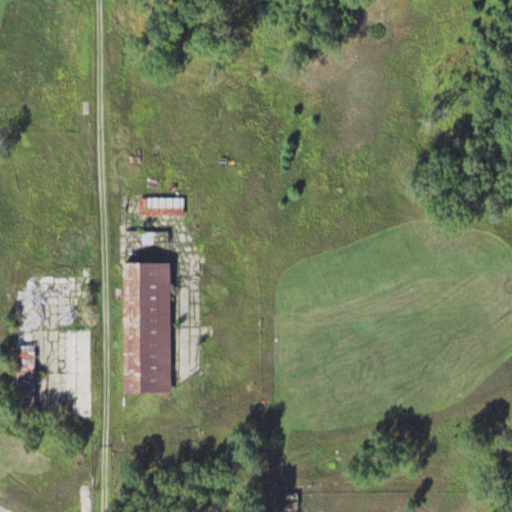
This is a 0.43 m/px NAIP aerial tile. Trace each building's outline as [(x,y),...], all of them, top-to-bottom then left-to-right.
[(142,215),(186,215),(186,197),(142,197),(142,215)] [(175,262),(127,262),(126,392),(174,392),(175,262)] [(78,275),(33,275),(33,292),(18,292),(18,406),(36,406),(37,311),(49,311),(49,294),(78,295),(78,275)] [(74,329),(74,416),(93,416),(93,329),(74,329)] [(284,505),(295,511),(296,511),(302,502),(290,495),(284,505)]
